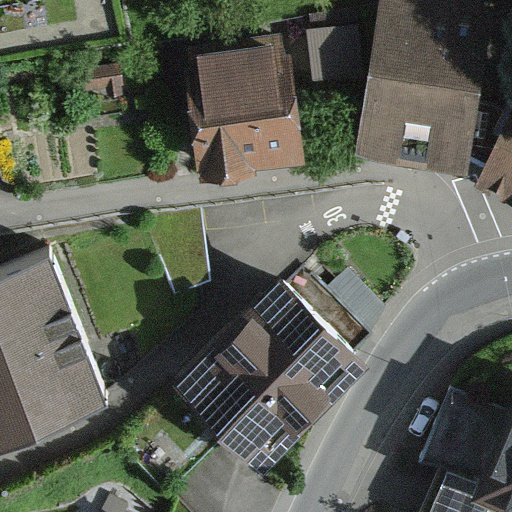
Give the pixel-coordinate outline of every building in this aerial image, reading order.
[(390,0),(369,124),(460,139),(484,0),(481,0),(390,0)] [(319,71),(354,66),(346,17),(311,22),(319,71)] [(195,42),(210,152),(297,141),(281,30),(195,42)] [(511,97),(511,98),(481,153),(511,169),(511,97)] [(0,425),(106,386),(53,245),(0,263),(0,425)] [(188,377),(258,443),(367,330),(298,263),(188,377)] [(511,511),(511,418),(480,405),(440,503),(462,511),(511,511)]
